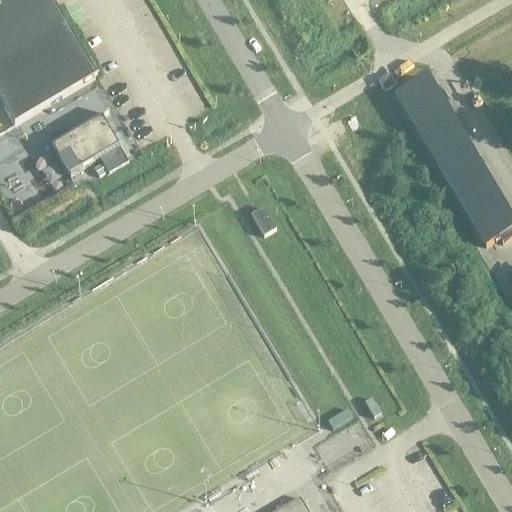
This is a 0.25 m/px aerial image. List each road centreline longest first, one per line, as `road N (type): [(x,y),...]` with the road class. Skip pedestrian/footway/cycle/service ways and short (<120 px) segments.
road 1 (unclassified): [(511,511),(288,134)]
road 2 (unclassified): [(288,134),(0,297)]
road 3 (residential): [(431,44),(511,179)]
road 4 (unclassified): [(288,134),(207,0)]
